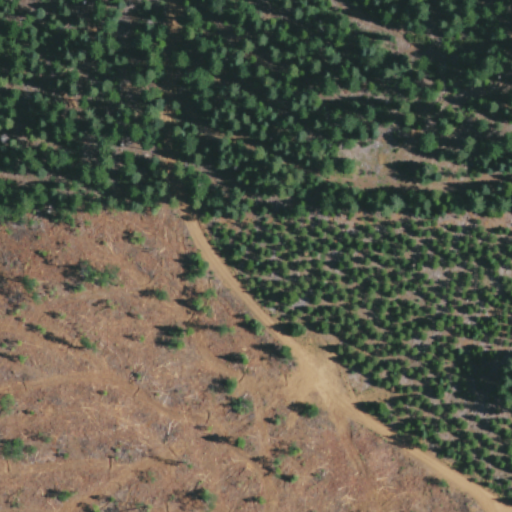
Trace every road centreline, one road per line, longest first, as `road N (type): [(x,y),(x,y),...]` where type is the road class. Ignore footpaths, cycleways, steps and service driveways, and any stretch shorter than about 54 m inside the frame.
road 1 (track): [(508,511),(334,390),(215,261),(168,165),(174,0)]
road 2 (track): [(169,97),(304,169),(352,185),(420,191),(511,175)]
